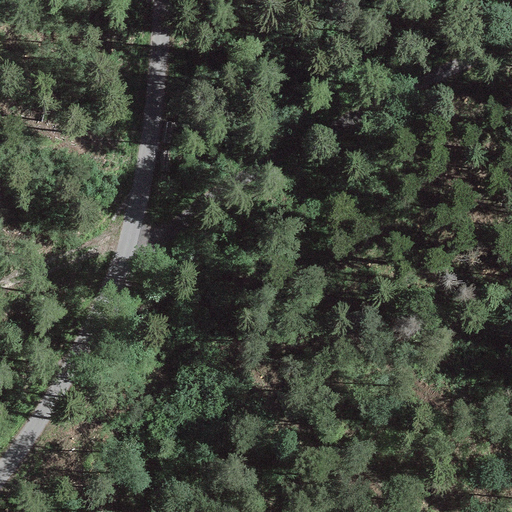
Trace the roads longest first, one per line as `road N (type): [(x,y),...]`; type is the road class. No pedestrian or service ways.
road 1 (unclassified): [(0,472),(88,338),(134,237),(158,110),(163,0)]
road 2 (track): [(134,237),(511,34)]
